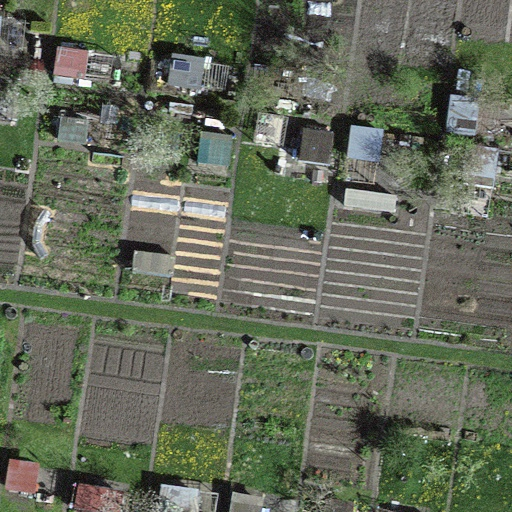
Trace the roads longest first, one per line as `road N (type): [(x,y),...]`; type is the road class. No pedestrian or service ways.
road 1 (track): [(511,365),(0,297)]
road 2 (track): [(14,299),(0,422)]
